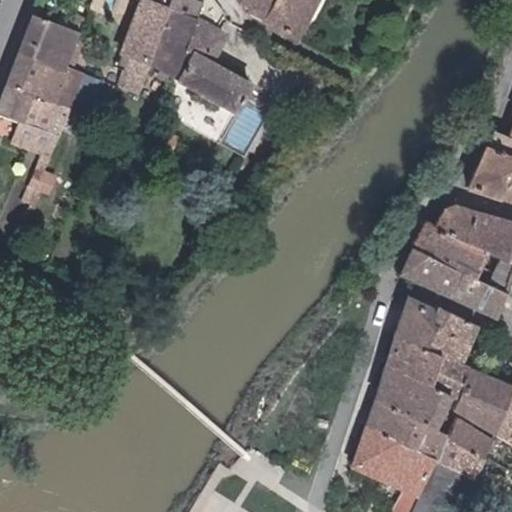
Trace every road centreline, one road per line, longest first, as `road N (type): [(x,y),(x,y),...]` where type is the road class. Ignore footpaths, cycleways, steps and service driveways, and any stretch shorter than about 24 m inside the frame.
road 1 (residential): [(237,0),(244,16),(360,97)]
road 2 (residential): [(511,80),(447,188)]
